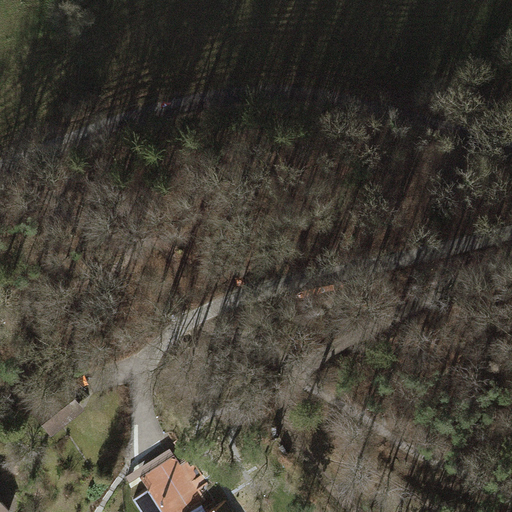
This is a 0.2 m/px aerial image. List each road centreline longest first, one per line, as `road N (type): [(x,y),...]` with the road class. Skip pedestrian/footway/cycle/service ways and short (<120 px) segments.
road 1 (track): [(511,233),(188,327),(135,386)]
road 2 (residential): [(0,169),(158,111),(278,92),(394,108)]
road 3 (track): [(511,259),(327,359),(298,390)]
road 4 (track): [(298,390),(285,418),(295,454),(352,511)]
road 5 (track): [(394,108),(511,148)]
